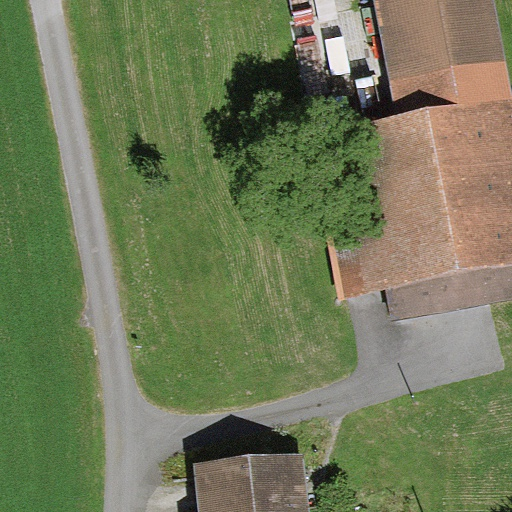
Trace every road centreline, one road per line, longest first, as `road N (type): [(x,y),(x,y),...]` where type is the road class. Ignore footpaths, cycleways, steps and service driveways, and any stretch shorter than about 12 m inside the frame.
road 1 (track): [(115,511),(119,445),(43,0)]
road 2 (track): [(119,445),(345,396),(387,355)]
